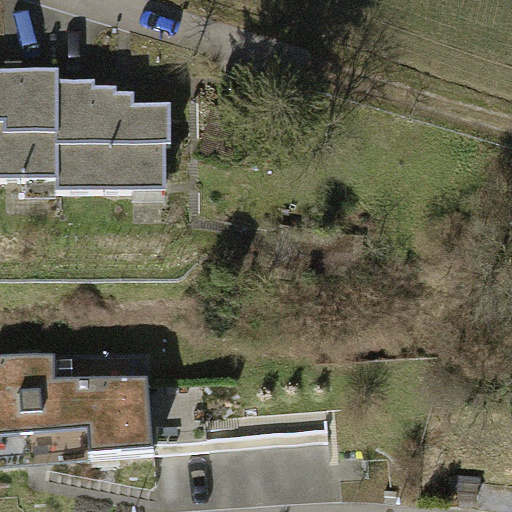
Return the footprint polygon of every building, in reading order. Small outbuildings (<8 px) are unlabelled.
[(0,70),(65,69),(64,49),(0,50),(0,70)] [(43,93),(0,91),(0,205),(39,207),(43,103),(43,93)] [(77,105),(43,103),(39,207),(38,225),(139,229),(140,212),(151,212),(155,127),(118,125),(118,118),(103,117),(103,113),(77,112),(77,105)] [(304,345),(269,345),(270,378),(305,378),(304,345)] [(402,353),(352,352),(352,369),(402,369),(402,353)] [(138,370),(0,373),(0,463),(62,461),(63,486),(141,484),(138,370)]
